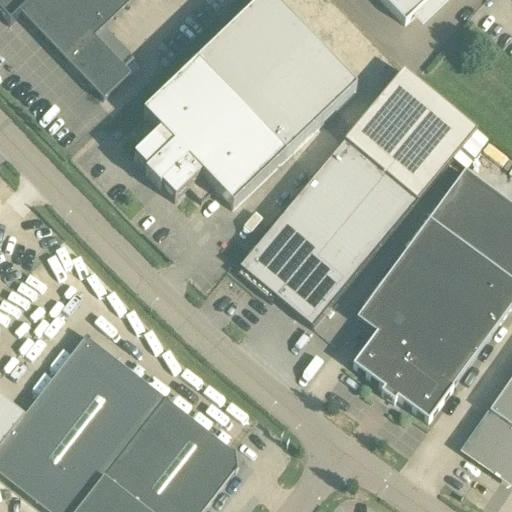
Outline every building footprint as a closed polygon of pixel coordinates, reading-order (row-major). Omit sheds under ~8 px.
[(0,0),(0,6),(6,13),(1,18),(10,28),(22,18),(104,104),(131,78),(95,41),(141,0),(0,0)] [(378,0),(405,28),(434,0),(378,0)] [(233,213),(357,96),(267,2),(143,119),(147,124),(134,136),(147,150),(134,163),(149,178),(150,176),(162,189),(161,190),(175,205),(188,193),(201,207),(215,194),(233,213)] [(456,189),(484,150),(467,138),(439,177),(456,189)] [(313,332),(417,207),(345,146),(241,271),(240,271),(242,274),(239,277),(238,277),(272,306),(273,305),(272,305),(275,301),(313,333),(314,332),(313,332)] [(452,392),(511,311),(511,211),(466,177),(357,324),(377,338),(353,371),(384,394),(381,397),(395,407),(398,404),(429,427),(453,393),(452,392)] [(0,400),(0,478),(43,511),(206,511),(235,476),(238,472),(236,457),(237,457),(233,453),(232,454),(174,409),(169,405),(170,404),(166,401),(165,402),(90,343),(91,343),(87,339),(83,343),(84,344),(25,420),(0,400)] [(511,384),(490,416),(493,418),(467,454),(505,480),(511,478),(511,384)]
